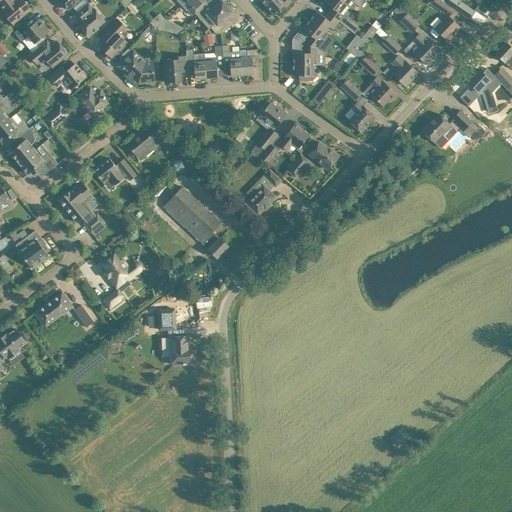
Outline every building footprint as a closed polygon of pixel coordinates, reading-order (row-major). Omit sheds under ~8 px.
[(13,24),(31,9),(28,6),(29,5),(26,1),(24,1),(23,0),(21,0),(20,1),(19,0),(16,0),(3,0),(0,3),(0,5),(4,10),(3,11),(13,24)] [(67,8),(68,9),(79,0),(59,0),(63,3),(62,5),(65,8),(67,8)] [(188,0),(193,4),(188,9),(193,15),(195,13),(197,15),(207,6),(203,2),(204,0),(188,0)] [(207,6),(197,15),(209,29),(211,27),(216,33),(224,32),(232,24),(226,17),(232,11),(227,5),(227,4),(226,3),(226,2),(225,2),(224,2),(222,0),(221,0),(218,3),(215,0),(213,0),(209,5),(207,6)] [(271,0),(266,5),(274,14),(281,8),(282,9),(291,1),(290,0),(271,0)] [(336,18),(348,28),(355,33),(358,28),(347,19),(347,16),(352,9),(341,0),(325,0),(324,1),(332,7),(328,12),(336,18)] [(341,0),(352,9),(357,4),(355,2),(356,0),(341,0)] [(441,0),(429,0),(428,2),(445,15),(440,20),(442,21),(435,28),(448,41),(458,30),(457,30),(460,26),(452,19),(459,12),(456,10),(441,0)] [(133,1),(127,6),(134,14),(140,10),(133,1)] [(462,1),(456,10),(459,12),(469,18),(474,10),(462,1)] [(79,21),(77,22),(89,36),(99,28),(97,27),(105,21),(94,8),(93,9),(88,2),(74,14),(79,21)] [(419,24),(407,13),(398,4),(394,9),(403,17),(400,20),(412,32),(419,24)] [(317,10),(310,19),(325,31),(336,18),(328,12),(324,17),(317,10)] [(106,41),(101,47),(112,57),(119,49),(121,51),(126,45),(124,44),(128,41),(121,34),(127,27),(118,18),(114,22),(107,30),(112,35),(106,41)] [(15,32),(22,41),(29,36),(39,47),(45,41),(42,37),(49,31),(39,19),(28,28),(25,24),(15,32)] [(310,19),(302,28),(310,34),(303,43),(317,48),(324,39),(328,34),(325,31),(310,19)] [(152,24),(147,29),(151,34),(156,34),(156,28),(152,24)] [(178,24),(173,32),(177,33),(184,27),(178,24)] [(394,53),(400,47),(389,36),(379,28),(375,32),(384,41),(383,42),(394,53)] [(213,33),(204,35),(205,45),(214,43),(213,33)] [(419,33),(413,40),(419,46),(414,52),(417,55),(419,57),(426,64),(439,51),(431,44),(426,39),(419,33)] [(367,43),(356,34),(346,48),(356,56),(367,43)] [(68,54),(59,44),(57,46),(55,43),(51,46),(47,40),(29,55),(37,64),(45,58),(52,66),(68,54)] [(511,47),(506,42),(495,53),(502,60),(511,68),(511,67),(511,47)] [(293,52),(293,64),(317,64),(323,67),(324,52),(317,48),(303,43),(303,53),(293,52)] [(216,52),(205,53),(205,61),(207,78),(218,77),(218,76),(217,67),(224,66),(222,45),(215,46),(216,52)] [(231,76),(243,75),(241,57),(241,51),(230,52),(229,45),(222,45),(224,66),(230,66),(231,76)] [(146,83),(147,84),(151,84),(152,82),(152,81),(154,81),(153,60),(146,60),(133,48),(132,49),(130,47),(120,57),(124,61),(120,65),(138,83),(146,82),(146,83)] [(187,55),(188,70),(194,69),(195,79),(207,78),(205,61),(199,62),(198,54),(194,54),(193,49),(186,49),(187,55)] [(241,57),(243,75),(254,74),(253,64),(260,64),(258,49),(247,50),(247,57),(241,57)] [(356,56),(355,57),(360,62),(373,75),(379,68),(366,56),(361,51),(356,56)] [(188,71),(188,70),(187,55),(176,56),(176,59),(164,60),(166,82),(181,81),(180,72),(188,71)] [(391,79),(394,75),(405,86),(418,73),(405,60),(405,61),(398,55),(392,62),(398,68),(393,73),(387,68),(383,72),(391,79)] [(337,61),(333,68),(343,75),(347,67),(337,61)] [(49,76),(57,86),(64,81),(70,89),(73,87),(75,88),(79,84),(78,82),(86,76),(76,64),(66,72),(61,66),(49,76)] [(293,64),(293,75),(299,75),(299,80),(311,80),(317,76),(317,64),(293,64)] [(495,75),(511,93),(511,77),(503,67),(495,75)] [(470,80),(468,82),(472,86),(469,89),(477,96),(480,93),(481,92),(482,92),(483,92),(484,93),(484,104),(493,104),(492,95),(492,93),(493,92),(493,91),(501,83),(488,68),(487,68),(488,69),(484,74),(480,70),(473,77),(472,77),(470,80)] [(337,82),(341,86),(355,99),(362,93),(347,79),(343,75),(337,82)] [(370,93),(366,98),(373,104),(377,100),(383,106),(392,96),(394,98),(397,94),(382,80),(381,81),(376,77),(369,84),(376,90),(372,94),(370,93)] [(325,84),(317,95),(322,99),(324,96),(329,90),(330,88),(333,84),(329,80),(325,84)] [(79,96),(77,98),(88,111),(90,109),(95,115),(93,117),(94,118),(98,123),(107,115),(103,110),(101,108),(108,103),(104,98),(105,97),(105,96),(106,96),(101,89),(96,93),(90,86),(86,90),(79,96)] [(0,126),(12,117),(9,118),(6,114),(10,110),(11,107),(7,103),(9,101),(5,96),(3,98),(0,100),(0,126)] [(351,108),(345,115),(350,119),(349,120),(361,131),(375,116),(368,110),(363,106),(358,101),(357,102),(351,108)] [(262,106),(254,116),(257,118),(260,115),(276,127),(280,121),(287,114),(281,109),(280,110),(270,102),(266,108),(263,106),(262,106)] [(60,105),(43,119),(50,128),(68,114),(60,105)] [(43,118),(48,113),(44,109),(39,114),(43,118)] [(460,110),(453,117),(465,129),(472,122),(460,110)] [(438,113),(422,131),(429,138),(434,142),(435,141),(441,147),(448,140),(443,135),(451,126),(446,120),(438,113)] [(12,117),(0,126),(0,142),(1,142),(2,143),(12,135),(14,136),(16,134),(19,137),(28,129),(22,121),(18,125),(12,117)] [(285,137),(280,144),(287,150),(292,143),(298,148),(296,150),(301,153),(307,146),(303,142),(309,135),(295,123),(284,137),(285,137)] [(478,127),(471,134),(477,140),(486,131),(482,127),(478,127)] [(16,159),(19,163),(37,148),(32,142),(34,140),(35,139),(34,137),(32,134),(34,133),(30,128),(28,129),(19,137),(16,139),(20,144),(10,152),(12,154),(12,156),(14,158),(16,159)] [(259,158),(270,144),(278,134),(270,128),(251,152),(259,158)] [(127,146),(127,148),(130,151),(131,151),(132,150),(138,157),(150,147),(153,150),(161,143),(167,148),(170,145),(172,143),(157,130),(151,137),(145,129),(127,144),(128,145),(127,146)] [(339,156),(332,150),(331,151),(319,142),(309,154),(328,169),(339,156)] [(270,144),(259,158),(267,165),(279,151),(270,144)] [(37,148),(19,163),(22,167),(22,169),(24,171),(26,172),(28,174),(43,161),(46,164),(54,158),(48,151),(43,155),(37,148)] [(295,176),(308,161),(300,155),(288,170),(295,176)] [(106,162),(94,171),(103,182),(109,177),(115,185),(124,177),(126,175),(130,180),(137,175),(123,159),(117,164),(118,164),(116,166),(110,158),(110,159),(109,158),(106,161),(106,162)] [(415,165),(408,171),(413,177),(420,171),(415,165)] [(252,208),(250,210),(256,216),(257,214),(258,215),(264,208),(266,209),(271,204),(270,203),(276,197),(269,191),(275,185),(276,186),(281,181),(270,170),(265,175),(269,180),(259,190),(257,188),(250,195),(252,197),(246,203),(252,208)] [(402,177),(396,182),(401,189),(407,184),(402,177)] [(94,197),(91,193),(84,184),(78,188),(76,186),(71,191),(70,190),(65,194),(65,193),(60,197),(61,198),(59,200),(77,222),(88,212),(92,210),(86,203),(94,197)] [(0,221),(2,221),(0,217),(0,211),(2,210),(0,206),(0,203),(7,200),(6,198),(9,196),(3,186),(0,188),(0,187),(0,221)] [(164,206),(210,251),(217,257),(228,246),(212,231),(221,222),(213,215),(183,186),(164,206)] [(84,224),(92,232),(104,222),(97,213),(84,224)] [(15,231),(10,235),(14,241),(20,237),(22,238),(27,234),(24,229),(17,234),(15,231)] [(28,245),(20,252),(23,257),(22,258),(26,264),(28,262),(31,267),(48,255),(45,251),(48,248),(45,244),(46,243),(36,230),(24,239),(28,245)] [(3,238),(0,240),(0,250),(8,245),(3,238)] [(114,253),(101,263),(106,270),(103,272),(113,284),(114,284),(116,288),(128,279),(129,280),(141,271),(142,269),(142,266),(142,264),(140,262),(138,261),(134,261),(132,262),(128,266),(123,259),(120,261),(114,253)] [(182,271),(193,259),(187,253),(175,265),(182,271)] [(118,289),(103,300),(110,309),(120,301),(119,299),(122,296),(118,289)] [(62,292),(35,312),(45,326),(72,306),(62,292)] [(81,304),(74,310),(87,327),(94,321),(81,304)] [(174,309),(158,310),(159,329),(168,329),(168,337),(161,337),(162,353),(173,352),(173,364),(183,364),(186,364),(186,363),(195,363),(194,350),(188,351),(187,343),(187,336),(173,337),(172,329),(175,329),(174,309)] [(18,347),(26,341),(16,329),(8,335),(7,333),(0,338),(0,350),(0,356),(2,359),(7,356),(8,358),(20,350),(18,347)] [(111,339),(105,344),(109,349),(115,344),(111,339)] [(147,353),(132,357),(135,367),(149,364),(147,353)] [(403,427),(388,439),(397,449),(411,437),(403,427)]
